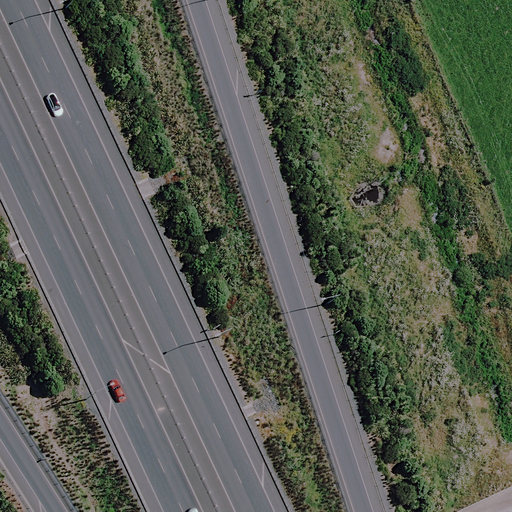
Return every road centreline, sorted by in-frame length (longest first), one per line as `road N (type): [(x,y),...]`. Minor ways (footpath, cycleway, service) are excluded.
road 1 (motorway): [(17,0),(256,511)]
road 2 (motorway): [(191,0),(363,511)]
road 3 (motorway): [(181,511),(0,123)]
